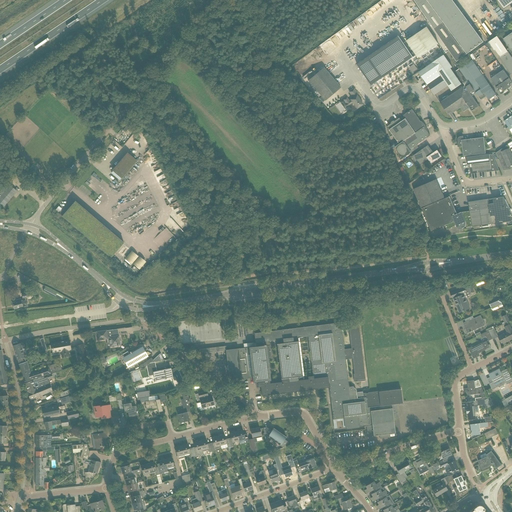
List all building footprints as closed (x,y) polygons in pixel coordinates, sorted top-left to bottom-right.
[(421,0),(417,4),(434,28),(457,62),(483,42),(452,0),(421,0)] [(511,0),(497,0),(504,9),(511,3),(511,0)] [(511,32),(503,39),(511,51),(511,32)] [(511,57),(497,36),(488,43),(494,51),(495,50),(500,57),(499,58),(508,70),(511,74),(511,73),(511,57)] [(432,63),(419,72),(434,95),(448,85),(452,91),(461,84),(451,68),(452,67),(444,55),(432,63)] [(383,77),(369,57),(357,65),(371,86),(383,77)] [(455,71),(465,85),(472,95),(476,93),(480,99),(484,96),(483,95),(485,94),(489,100),(496,95),(472,60),(455,71)] [(496,88),(498,91),(501,89),(500,88),(501,88),(504,91),(511,87),(509,84),(511,82),(503,70),(491,78),(497,87),(496,88)] [(319,93),(325,101),(341,88),(334,80),(319,93)] [(472,95),(465,85),(440,103),(448,114),(452,112),(453,113),(461,108),(463,112),(469,108),(472,111),(479,106),(472,96),(472,95)] [(363,104),(357,96),(358,95),(354,89),(349,92),(353,98),(351,100),(349,101),(347,98),(340,102),(345,109),(353,103),(357,109),(363,104)] [(403,115),(405,119),(415,133),(425,126),(425,125),(424,124),(423,123),(423,122),(422,123),(412,109),(403,115)] [(392,134),(399,144),(415,133),(405,119),(402,121),(399,118),(387,127),(390,135),(392,134)] [(123,130),(126,132),(129,128),(133,132),(135,129),(128,124),(123,130)] [(415,133),(399,144),(395,147),(401,160),(414,151),(412,148),(430,136),(426,130),(427,129),(427,128),(426,127),(425,126),(415,133)] [(457,145),(458,147),(462,147),(463,156),(486,153),(484,137),(464,140),(463,136),(460,136),(458,138),(458,140),(458,145),(457,145)] [(412,156),(418,166),(428,159),(431,164),(442,157),(437,150),(433,153),(428,145),(412,156)] [(496,153),(501,165),(503,170),(511,169),(510,166),(511,165),(511,154),(508,145),(496,153)] [(48,153),(39,163),(42,165),(42,166),(52,175),(61,165),(48,153)] [(122,178),(137,161),(127,153),(113,170),(122,178)] [(470,168),(471,174),(478,173),(477,171),(486,170),(486,172),(499,171),(497,166),(492,154),(471,157),(466,157),(467,165),(472,164),(472,168),(470,168)] [(413,189),(421,208),(444,198),(436,179),(413,189)] [(0,186),(0,203),(3,207),(17,191),(10,185),(7,188),(2,184),(0,186)] [(449,197),(421,209),(431,231),(445,225),(447,230),(456,226),(456,227),(457,227),(457,228),(458,228),(459,228),(459,229),(460,229),(461,229),(462,229),(463,228),(464,228),(464,227),(465,227),(465,226),(467,227),(472,227),(471,224),(472,223),(472,222),(472,221),(471,221),(471,220),(471,219),(471,218),(471,217),(470,217),(470,214),(467,215),(467,213),(464,213),(464,215),(463,215),(461,212),(457,214),(449,197)] [(511,220),(511,215),(503,197),(488,199),(492,224),(511,221),(511,220)] [(492,224),(488,199),(468,202),(470,214),(470,217),(471,217),(471,218),(471,219),(471,220),(471,221),(472,221),(472,222),(472,223),(471,224),(472,227),(482,225),(492,224)] [(124,243),(77,203),(75,201),(62,217),(111,258),(124,243)] [(132,269),(137,272),(145,261),(130,250),(123,259),(134,267),(132,269)] [(455,292),(450,294),(452,298),(453,297),(453,298),(455,304),(456,304),(459,313),(464,311),(470,308),(466,298),(465,294),(464,294),(464,293),(469,291),(470,294),(475,292),(472,286),(468,288),(468,287),(465,288),(455,292)] [(45,287),(43,291),(54,297),(56,293),(45,287)] [(498,305),(500,307),(503,306),(499,297),(488,302),(491,308),(498,305)] [(14,309),(19,308),(20,309),(28,307),(27,303),(28,303),(27,300),(24,301),(24,300),(21,301),(21,299),(15,300),(16,302),(12,303),(13,305),(13,306),(13,308),(14,309)] [(510,321),(507,314),(502,317),(505,323),(510,321)] [(485,325),(481,316),(474,319),(473,316),(465,319),(466,322),(465,322),(467,328),(465,329),(466,329),(465,330),(466,333),(467,332),(467,333),(485,325)] [(178,324),(180,344),(202,341),(202,338),(203,338),(203,339),(205,339),(205,338),(208,338),(208,334),(211,333),(211,330),(220,329),(219,319),(178,324)] [(341,323),(315,326),(315,325),(254,333),(256,346),(239,349),(239,348),(226,350),(227,350),(228,364),(229,365),(227,365),(227,370),(229,370),(229,371),(230,380),(229,380),(229,381),(243,379),(247,379),(253,378),(253,383),(256,382),(256,386),(257,387),(261,387),(261,390),(262,396),(315,389),(329,387),(331,404),(333,420),(344,418),(346,429),(346,428),(358,427),(367,426),(367,430),(368,433),(373,432),(373,436),(379,435),(380,439),(386,438),(390,437),(389,434),(395,433),(393,418),(399,418),(397,404),(402,403),(402,402),(401,389),(379,392),(379,391),(367,392),(368,393),(366,393),(363,393),(363,397),(357,398),(356,389),(352,386),(349,387),(346,359),(352,359),(354,374),(353,374),(354,382),(365,380),(358,320),(347,322),(348,330),(349,329),(351,348),(344,349),(341,323)] [(498,337),(502,344),(511,338),(511,329),(511,330),(509,325),(508,323),(504,325),(507,332),(498,337)] [(493,340),(498,337),(494,328),(489,331),(492,339),(493,340)] [(106,330),(96,332),(97,337),(97,340),(109,339),(110,347),(115,346),(120,346),(120,344),(121,344),(121,341),(120,341),(119,335),(118,335),(118,333),(113,334),(112,330),(106,331),(106,330)] [(488,341),(492,339),(489,331),(484,333),(481,335),(482,338),(486,336),(488,341)] [(61,342),(51,344),(53,352),(61,351),(62,358),(69,356),(68,350),(71,349),(69,341),(63,342),(64,342),(61,343),(61,342)] [(491,348),(489,345),(488,345),(486,341),(473,348),(472,347),(469,349),(474,359),(479,356),(478,352),(479,351),(480,353),(485,350),(486,351),(491,348)] [(17,360),(18,360),(25,357),(22,349),(25,348),(24,345),(21,346),(20,343),(13,346),(17,360)] [(128,351),(123,354),(127,362),(128,361),(131,366),(137,363),(142,360),(146,358),(140,347),(131,352),(130,352),(130,353),(131,354),(130,355),(128,351)] [(78,351),(79,353),(77,353),(79,359),(80,358),(81,360),(87,358),(84,349),(78,351)] [(0,385),(3,385),(8,384),(5,369),(1,350),(0,350),(0,385)] [(25,357),(18,360),(19,364),(18,364),(24,382),(32,379),(51,373),(50,368),(31,374),(27,361),(26,362),(25,357)] [(178,373),(176,368),(171,370),(171,368),(157,371),(155,362),(149,363),(146,366),(148,376),(154,375),(155,382),(175,377),(178,383),(182,382),(181,379),(182,378),(182,379),(179,372),(178,373)] [(496,388),(495,384),(504,379),(507,385),(511,381),(511,379),(507,369),(501,372),(499,369),(489,375),(493,382),(489,384),(492,390),(496,388)] [(24,383),(27,391),(30,400),(53,392),(49,381),(48,379),(53,377),(52,376),(51,374),(47,376),(47,377),(44,378),(44,376),(29,382),(24,383)] [(468,388),(464,388),(465,396),(470,395),(480,394),(482,397),(482,398),(486,397),(483,390),(481,386),(477,387),(475,387),(474,380),(467,381),(468,388)] [(54,396),(56,399),(62,397),(68,395),(73,394),(71,389),(67,391),(54,396)] [(151,408),(151,406),(157,405),(158,412),(163,411),(160,401),(165,400),(164,394),(155,396),(139,398),(140,402),(145,402),(146,408),(151,408)] [(71,395),(60,398),(62,404),(73,401),(71,395)] [(184,413),(187,412),(186,407),(189,407),(187,396),(183,397),(183,399),(181,400),(184,413)] [(200,402),(196,403),(197,407),(198,408),(200,409),(206,407),(212,406),(214,405),(213,399),(212,397),(208,397),(206,398),(200,400),(200,402)] [(467,408),(466,409),(467,414),(468,413),(469,420),(476,419),(475,413),(479,412),(478,406),(477,401),(476,401),(466,402),(467,408)] [(123,405),(124,406),(124,411),(128,411),(129,417),(137,415),(137,411),(136,411),(135,406),(131,407),(131,403),(123,405)] [(47,408),(42,409),(44,417),(60,414),(58,407),(58,405),(47,408)] [(94,406),(94,411),(95,418),(104,416),(104,418),(111,417),(110,410),(111,410),(110,405),(100,406),(94,406)] [(78,410),(67,412),(68,419),(79,416),(78,410)] [(177,414),(180,423),(189,421),(187,412),(184,413),(177,414)] [(52,429),(52,425),(56,424),(56,420),(45,422),(46,430),(52,429)] [(481,434),(480,428),(488,427),(488,422),(470,424),(472,435),(481,434)] [(259,428),(251,429),(252,434),(252,437),(253,437),(253,439),(253,440),(254,442),(257,442),(257,441),(262,440),(261,435),(260,432),(259,428)] [(268,437),(274,441),(280,433),(273,428),(270,433),(270,434),(268,437)] [(484,434),(487,439),(498,434),(496,428),(484,434)] [(248,440),(247,435),(244,436),(243,430),(241,430),(241,429),(237,430),(238,431),(236,431),(239,440),(245,439),(246,443),(249,442),(248,440)] [(239,440),(236,431),(235,432),(235,431),(232,432),(232,433),(230,433),(232,439),(229,440),(231,447),(233,446),(232,442),(239,440)] [(104,438),(107,437),(106,432),(93,434),(93,435),(91,435),(93,444),(95,443),(96,448),(100,448),(100,446),(105,446),(104,438)] [(280,433),(274,441),(280,445),(282,442),(283,442),(286,437),(280,433)] [(46,435),(36,435),(36,448),(43,448),(47,447),(47,438),(46,438),(46,435)] [(231,447),(229,440),(226,440),(224,435),(222,435),(219,435),(219,436),(218,436),(220,445),(221,448),(221,449),(227,447),(228,450),(231,449),(231,447)] [(220,445),(218,436),(217,437),(216,436),(214,437),(212,438),(213,444),(210,444),(212,452),(215,451),(215,449),(221,448),(220,445)] [(207,445),(206,439),(204,440),(204,439),(201,440),(201,441),(200,441),(202,452),(208,450),(209,452),(212,452),(210,444),(207,445)] [(202,452),(200,441),(198,441),(198,440),(195,441),(195,442),(193,443),(195,448),(192,449),(194,456),(197,455),(203,454),(203,452),(202,452)] [(194,456),(192,449),(189,450),(188,444),(186,444),(186,443),(182,444),(183,445),(181,446),(184,455),(190,453),(191,457),(194,456)] [(82,450),(80,458),(85,459),(88,460),(90,451),(89,451),(87,444),(84,444),(82,450)] [(184,455),(181,446),(180,446),(180,445),(177,446),(177,447),(175,447),(177,456),(178,456),(178,459),(185,458),(184,455)] [(447,458),(446,458),(452,455),(449,449),(441,452),(443,459),(442,459),(444,462),(447,461),(446,459),(447,458)] [(273,456),(276,464),(278,470),(279,471),(282,469),(280,461),(277,455),(279,455),(277,450),(272,452),(273,456)] [(488,456),(483,459),(478,461),(482,469),(492,464),(493,464),(496,468),(501,464),(491,451),(487,455),(488,456)] [(298,463),(297,460),(293,461),(296,469),(299,467),(301,472),(316,466),(313,459),(311,454),(305,456),(307,460),(298,463)] [(175,469),(172,457),(170,458),(170,457),(167,458),(167,459),(165,459),(168,468),(168,471),(169,471),(175,469)] [(412,462),(415,467),(419,475),(428,470),(430,474),(434,472),(433,471),(432,468),(431,467),(429,468),(428,467),(423,457),(412,462)] [(43,458),(36,458),(36,485),(43,485),(43,475),(46,475),(46,471),(49,471),(49,466),(46,466),(46,458),(45,458),(43,458)] [(168,468),(165,459),(164,459),(164,458),(161,459),(161,460),(159,461),(160,464),(157,465),(158,467),(159,474),(164,473),(164,472),(168,471),(168,468)] [(402,473),(412,467),(410,464),(408,460),(394,467),(398,474),(396,475),(400,483),(406,480),(402,473)] [(97,462),(91,461),(90,463),(88,471),(89,471),(89,472),(85,472),(85,478),(94,477),(95,473),(97,474),(100,465),(101,462),(97,461),(97,462)] [(446,471),(448,476),(454,474),(454,473),(459,471),(454,461),(450,463),(449,464),(451,469),(446,471)] [(159,474),(158,467),(156,468),(156,466),(154,466),(153,462),(152,463),(151,462),(148,462),(148,463),(147,464),(149,473),(155,471),(156,475),(157,475),(159,474)] [(292,474),(291,469),(295,468),(294,464),(294,463),(285,466),(286,470),(283,471),(285,477),(286,478),(289,477),(289,476),(292,474)] [(149,473),(147,464),(145,464),(143,464),(143,465),(141,465),(143,474),(149,473)] [(276,464),(273,465),(275,469),(272,470),(273,474),(269,475),(271,482),(279,479),(277,472),(276,471),(278,470),(276,464)] [(131,471),(130,465),(121,467),(121,469),(121,472),(122,472),(122,474),(129,472),(130,475),(133,474),(132,471),(131,471)] [(264,470),(263,470),(260,471),(259,474),(260,478),(256,479),(258,487),(262,485),(262,484),(266,483),(264,475),(265,475),(264,471),(264,470)] [(136,483),(133,474),(130,475),(131,478),(125,479),(125,481),(126,484),(126,486),(136,483)] [(189,474),(181,476),(184,487),(191,483),(190,480),(189,474)] [(466,484),(465,481),(464,482),(461,476),(456,478),(454,474),(448,476),(444,478),(447,483),(452,481),(455,482),(457,487),(454,489),(456,494),(465,490),(465,489),(467,488),(465,484),(466,484)] [(447,483),(444,478),(440,480),(443,484),(440,485),(439,483),(436,485),(437,487),(432,490),(436,496),(447,490),(444,485),(447,483)] [(252,489),(249,479),(242,482),(245,492),(246,491),(247,492),(249,491),(249,490),(252,489)] [(324,489),(325,493),(336,489),(334,481),(322,486),(324,489)] [(364,490),(366,494),(374,489),(376,491),(379,489),(381,488),(380,486),(381,485),(379,482),(375,484),(373,481),(365,486),(367,489),(364,490)] [(139,489),(138,483),(136,483),(126,486),(127,487),(126,487),(127,490),(128,490),(128,492),(135,490),(136,493),(143,491),(142,488),(139,489)] [(230,489),(232,492),(233,497),(242,494),(239,486),(238,486),(237,484),(235,485),(234,484),(230,486),(231,489),(230,489)] [(220,487),(221,490),(217,492),(219,496),(219,497),(221,502),(229,499),(227,494),(225,489),(227,488),(226,486),(220,487)] [(321,493),(320,491),(319,486),(311,489),(312,494),(313,496),(317,495),(318,498),(322,496),(321,493)] [(370,498),(372,501),(380,497),(382,499),(385,497),(387,496),(386,493),(385,490),(384,491),(382,488),(381,488),(379,489),(376,491),(371,494),(373,497),(370,498)] [(144,501),(143,494),(143,491),(136,493),(134,494),(134,496),(131,497),(131,499),(131,502),(132,502),(132,504),(141,501),(144,501)] [(194,493),(195,496),(196,498),(191,500),(193,504),(192,505),(195,511),(202,509),(200,502),(203,501),(200,494),(199,491),(194,493)] [(301,500),(305,499),(307,502),(310,501),(306,491),(299,494),(301,500)] [(203,495),(206,502),(208,507),(215,504),(210,492),(203,495)] [(288,501),(286,501),(287,505),(289,505),(292,504),(294,508),(298,507),(296,503),(296,502),(297,502),(296,500),(294,495),(287,498),(288,501)] [(338,499),(339,504),(342,502),(345,509),(351,507),(349,500),(348,500),(347,496),(343,497),(338,499)] [(423,508),(425,511),(431,511),(434,510),(426,496),(423,498),(422,497),(421,498),(419,499),(422,503),(420,504),(423,508)] [(376,506),(378,509),(386,505),(387,507),(391,505),(393,504),(392,501),(391,498),(387,500),(385,497),(382,499),(377,502),(379,505),(376,506)] [(189,511),(187,506),(190,505),(188,501),(188,500),(187,498),(183,499),(184,502),(184,503),(178,505),(180,509),(180,510),(181,511),(189,511)] [(90,504),(92,508),(95,507),(96,511),(104,508),(102,500),(90,504)] [(144,511),(142,505),(145,504),(144,501),(141,501),(132,504),(133,505),(132,505),(133,508),(134,510),(137,509),(138,511),(144,511)] [(285,511),(288,511),(285,502),(282,503),(281,501),(279,501),(275,502),(278,511),(282,511),(285,511),(284,511),(285,511)] [(278,511),(275,502),(269,504),(272,511),(278,511)] [(174,508),(167,511),(178,511),(175,503),(172,504),(174,508)]
